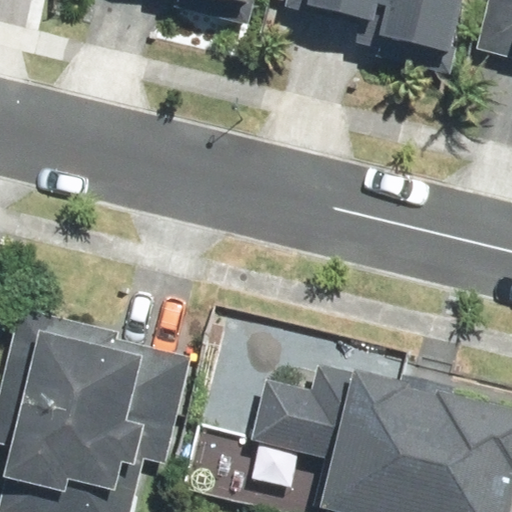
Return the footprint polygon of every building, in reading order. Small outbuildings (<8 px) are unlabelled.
[(226,0),(260,8),(262,0),(226,0)] [(294,0),(292,10),(386,32),(392,9),(399,11),(393,39),(462,55),(475,0),(294,0)] [(511,0),(494,0),(483,52),(511,59),(511,0)] [(128,333),(29,309),(0,430),(0,445),(19,450),(3,511),(140,511),(152,464),(171,468),(197,358),(126,341),(128,333)] [(511,511),(511,407),(328,366),(323,391),(278,381),(263,448),(330,463),(319,510),(327,511),(511,511)]
